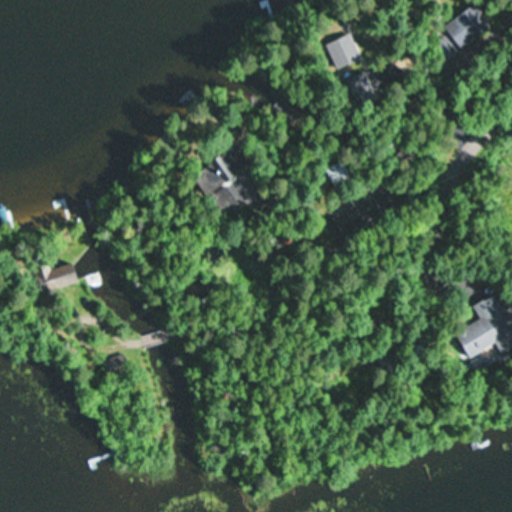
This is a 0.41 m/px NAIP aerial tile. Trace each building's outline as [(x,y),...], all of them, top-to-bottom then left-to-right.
[(238,11),(252,32),(266,24),(252,2),(238,11)] [(443,28),(466,57),(494,35),(471,6),(443,28)] [(355,60),(345,36),(324,45),(335,69),(355,60)] [(448,57),(452,53),(441,43),(437,48),(448,57)] [(345,82),(356,102),(374,91),(363,71),(345,82)] [(196,173),(202,190),(243,175),(234,150),(210,158),(213,166),(196,173)] [(354,181),(339,159),(323,170),(337,192),(354,181)] [(215,204),(228,205),(229,193),(215,192),(215,204)] [(46,289),(75,286),(73,264),(44,268),(46,289)] [(511,339),(511,330),(496,295),(473,306),(480,322),(455,333),(467,360),(511,339)] [(101,360),(106,378),(128,371),(123,353),(101,360)]
